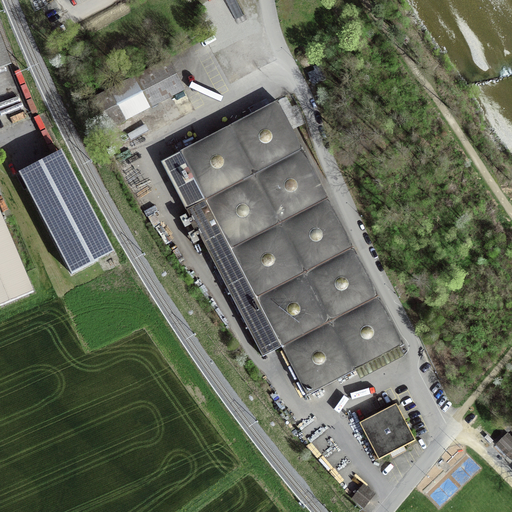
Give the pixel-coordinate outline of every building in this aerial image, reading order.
[(170,62),(91,101),(104,129),(183,90),(170,62)] [(275,103),(165,160),(263,356),(282,347),(307,397),(404,342),(275,103)] [(56,155),(21,173),(73,273),(109,254),(113,252),(61,152),(56,155)] [(0,306),(35,292),(0,210),(0,306)] [(400,404),(358,422),(375,460),(416,442),(400,404)] [(511,438),(509,436),(498,447),(511,461),(511,438)]
